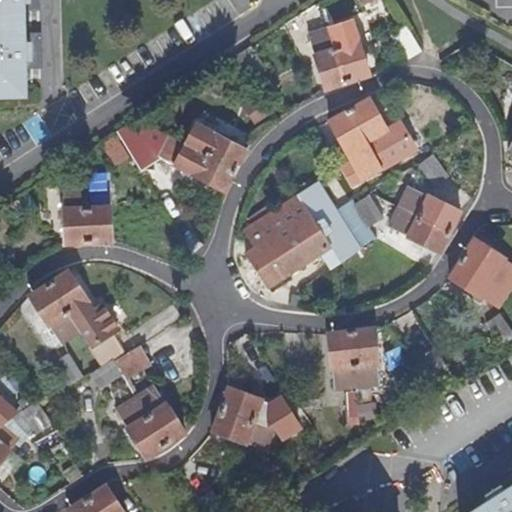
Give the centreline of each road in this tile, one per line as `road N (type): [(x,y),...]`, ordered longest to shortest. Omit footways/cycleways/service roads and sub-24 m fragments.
road 1 (residential): [(490,195),(493,155),(484,118),(456,88),(428,76),(365,88),(322,104),(248,165),(219,245),(214,297)]
road 2 (residential): [(214,297),(251,312),(342,322),(395,306),(428,284),(490,195)]
road 3 (residential): [(274,0),(0,175)]
road 4 (residential): [(39,511),(101,474),(149,468),(185,446),(215,379),(214,297)]
road 5 (residential): [(214,297),(113,256),(61,257),(22,277),(0,303)]
